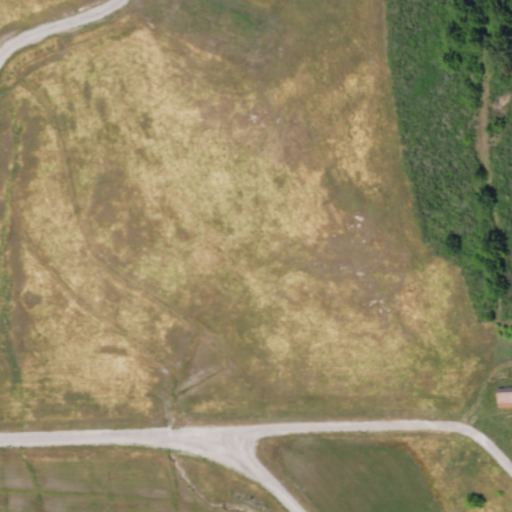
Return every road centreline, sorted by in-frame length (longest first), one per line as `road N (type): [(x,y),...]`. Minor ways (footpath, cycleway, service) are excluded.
road 1 (residential): [(295,511),(226,453),(149,438),(0,440),(1,48),(115,0)]
road 2 (residential): [(226,453),(253,432),(451,425),(511,476)]
